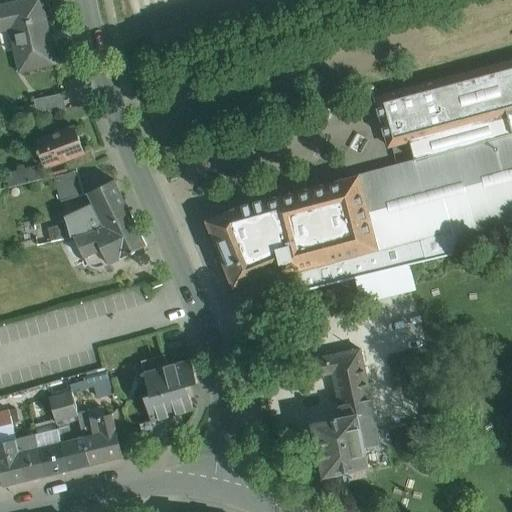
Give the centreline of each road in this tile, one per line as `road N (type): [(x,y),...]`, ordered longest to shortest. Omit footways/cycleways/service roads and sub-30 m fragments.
road 1 (tertiary): [(212,491),(222,375),(108,93),(84,0)]
road 2 (tertiary): [(3,511),(146,482),(212,491)]
